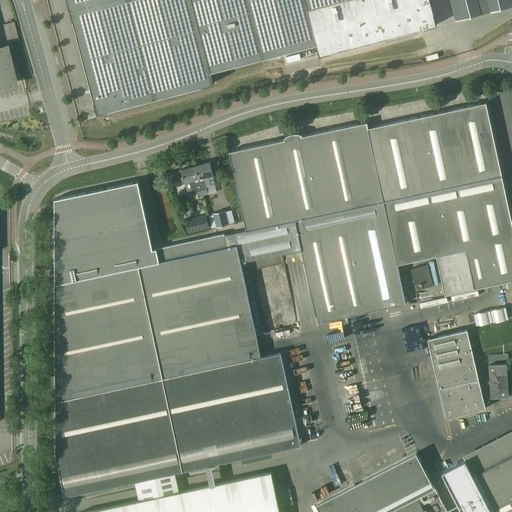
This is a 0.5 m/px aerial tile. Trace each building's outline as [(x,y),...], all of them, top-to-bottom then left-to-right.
[(437,25),(430,0),(67,0),(97,113),(214,83),(211,71),(317,44),(320,55),(437,25)] [(511,0),(450,0),(456,20),(511,5),(511,0)] [(6,31),(15,29),(14,22),(5,23),(6,31)] [(5,33),(7,43),(18,40),(16,31),(5,33)] [(0,86),(12,84),(3,48),(0,48),(0,86)] [(299,53),(286,57),(287,63),(301,59),(299,53)] [(155,248),(148,216),(140,180),(55,199),(55,284),(56,401),(56,456),(65,496),(301,445),(281,352),(258,357),(241,263),(302,249),(318,322),(405,303),(397,263),(437,255),(445,294),(510,280),(511,288),(511,224),(485,102),(367,128),(366,122),(231,151),(248,229),(227,234),(226,232),(155,248)] [(210,162),(196,165),(203,194),(208,193),(206,186),(216,183),(213,175),(210,162)] [(195,166),(181,169),(185,182),(187,192),(196,190),(197,189),(198,195),(202,194),(203,194),(196,165),(195,166)] [(170,186),(177,184),(174,173),(167,175),(170,186)] [(229,225),(225,210),(213,214),(217,228),(229,225)] [(188,234),(210,228),(206,215),(184,220),(188,234)] [(433,285),(428,265),(411,269),(416,290),(433,285)] [(476,324),(511,319),(511,307),(475,311),(476,324)] [(486,408),(467,329),(427,339),(446,417),(486,408)] [(491,397),(509,396),(508,388),(509,388),(510,396),(511,396),(511,384),(508,384),(507,371),(510,370),(510,363),(508,363),(508,354),(488,355),(489,364),(491,397)] [(280,511),(272,472),(85,511),(511,511),(511,451),(470,473),(471,474),(468,476),(467,474),(454,481),(469,511),(447,511),(435,488),(416,453),(344,489),(316,504),(320,511),(280,511)]
